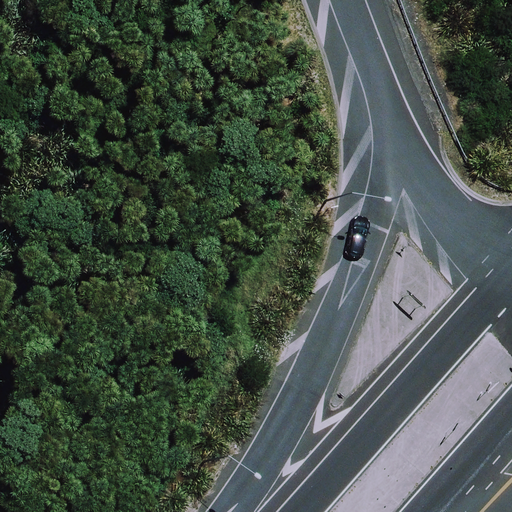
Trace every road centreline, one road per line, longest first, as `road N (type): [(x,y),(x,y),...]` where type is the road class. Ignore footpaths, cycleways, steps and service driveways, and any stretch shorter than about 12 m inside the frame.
road 1 (motorway): [(231,511),(274,455),(330,341),(378,223),(398,122)]
road 2 (primary): [(303,511),(510,275)]
road 3 (motorway): [(510,275),(430,185),(398,122)]
road 4 (motorway): [(398,122),(346,0)]
road 5 (primary): [(511,412),(427,507)]
